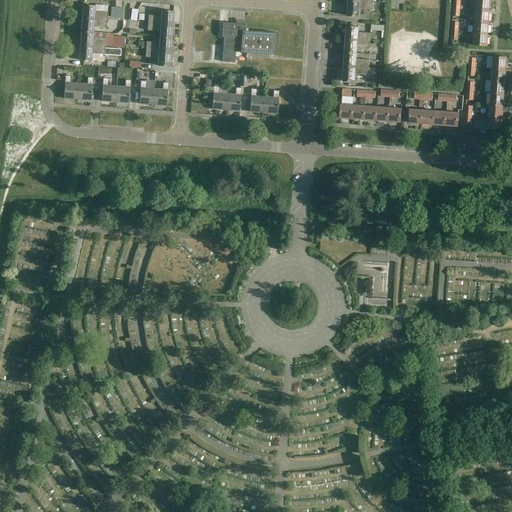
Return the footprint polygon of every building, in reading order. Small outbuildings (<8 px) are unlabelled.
[(477,0),(477,8),(491,9),(491,0),(477,0)] [(374,4),(349,2),(348,17),(360,17),(361,9),(374,10),(374,4)] [(83,5),(82,18),(107,20),(108,12),(95,11),(95,5),(83,5)] [(111,17),(122,18),(123,8),(112,7),(111,17)] [(476,20),(490,21),(491,9),(477,8),(476,19),(476,20)] [(148,23),(173,24),(174,11),(162,10),(162,15),(149,15),(148,23)] [(82,18),(81,31),(93,32),(94,27),(107,28),(107,20),(82,18)] [(475,33),(489,33),(490,21),(476,20),(476,19),(469,19),(468,24),(476,25),(475,33)] [(244,20),(242,20),(223,20),(222,36),(221,55),(246,58),(246,53),(277,55),(279,29),(244,26),(244,20)] [(172,38),(173,24),(148,23),(148,31),(160,32),(160,37),(172,38)] [(346,40),(371,42),(372,33),(359,32),(359,27),(347,26),(346,40)] [(81,31),(80,44),(105,46),(106,38),(93,37),(93,32),(81,31)] [(489,33),(475,33),(474,45),(488,46),(489,33)] [(140,49),(146,49),(171,51),(172,38),(160,37),(160,42),(147,41),(141,41),(140,47),(140,49)] [(371,49),(371,42),(346,40),(345,54),(357,55),(358,48),(371,49)] [(105,46),(80,44),(79,60),(91,61),(92,54),(105,54),(105,46)] [(170,67),(171,51),(146,49),(146,57),(158,58),(158,66),(170,67)] [(344,68),(369,69),(370,59),(357,58),(357,55),(345,54),(344,68)] [(493,68),(507,69),(508,57),(488,56),(487,68),(493,68)] [(369,76),(369,69),(344,68),(343,82),(355,82),(356,75),(369,76)] [(492,81),(506,82),(507,69),(493,68),(492,81)] [(71,76),(65,75),(64,96),(64,99),(78,100),(79,83),(70,83),(71,76)] [(79,83),(78,100),(92,101),(93,77),(88,77),(87,84),(79,83)] [(102,102),(115,103),(116,86),(108,85),(109,78),(103,78),(102,96),(102,102)] [(125,87),(116,86),(115,103),(129,104),(130,96),(131,80),(126,79),(125,87)] [(153,105),(154,89),(146,88),(147,81),(141,81),(140,96),(139,104),(153,105)] [(491,93),(505,94),(506,82),(492,81),(491,93)] [(154,89),(153,105),(167,106),(168,96),(169,83),(163,82),(163,89),(154,89)] [(212,110),(226,111),(227,94),(219,93),(219,86),(214,86),(212,110)] [(236,95),(227,94),(226,111),(240,112),(241,96),(242,88),(236,88),(236,95)] [(250,112),(264,113),(265,97),(257,96),(257,89),(251,89),(251,96),(250,112)] [(273,98),(265,97),(264,113),(278,114),(279,91),(274,90),(273,98)] [(361,106),(354,105),(353,119),(365,120),(366,106),(365,106),(366,98),(367,98),(367,91),(358,90),(357,96),(357,97),(361,97),(361,106)] [(505,94),(491,93),(490,105),(504,106),(505,94)] [(341,118),(353,119),(354,105),(342,104),(341,118)] [(490,105),(490,115),(489,117),(503,118),(504,106),(490,105)] [(365,120),(377,121),(378,107),(366,106),(365,120)] [(390,108),(378,107),(377,121),(389,122),(390,108)] [(403,109),(390,108),(389,122),(402,123),(403,109)] [(423,110),(419,110),(411,109),(410,123),(422,124),(423,110)] [(459,109),(458,113),(447,112),(446,126),(459,127),(460,116),(462,116),(462,109),(459,109)] [(434,125),(435,111),(423,110),(422,124),(434,125)] [(446,126),(447,112),(435,111),(434,125),(446,126)] [(489,117),(490,115),(478,115),(478,120),(485,120),(485,121),(489,122),(489,129),(503,130),(503,118),(489,117)]
